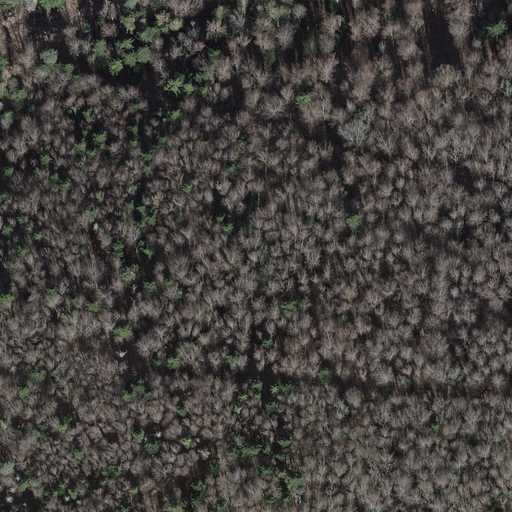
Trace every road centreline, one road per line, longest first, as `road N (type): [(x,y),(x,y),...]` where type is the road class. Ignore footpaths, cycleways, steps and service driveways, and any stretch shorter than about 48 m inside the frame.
road 1 (track): [(511,199),(86,74),(62,60),(57,32),(105,6),(136,0)]
road 2 (track): [(511,409),(144,388)]
